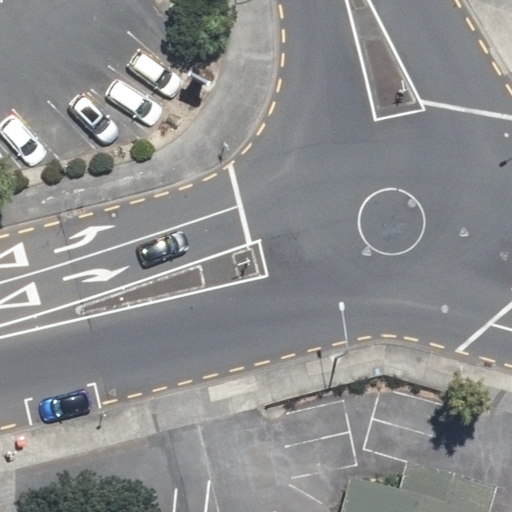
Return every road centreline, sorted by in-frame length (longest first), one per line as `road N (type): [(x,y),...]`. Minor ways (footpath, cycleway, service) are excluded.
road 1 (secondary): [(308,271),(215,274),(0,328)]
road 2 (secondary): [(467,268),(428,304),(402,312),(349,305),(308,271)]
road 3 (secondary): [(310,164),(354,130),(382,124),(438,139),(463,161)]
road 4 (tertiary): [(401,0),(463,161)]
road 5 (tertiary): [(310,164),(314,65),(306,0)]
